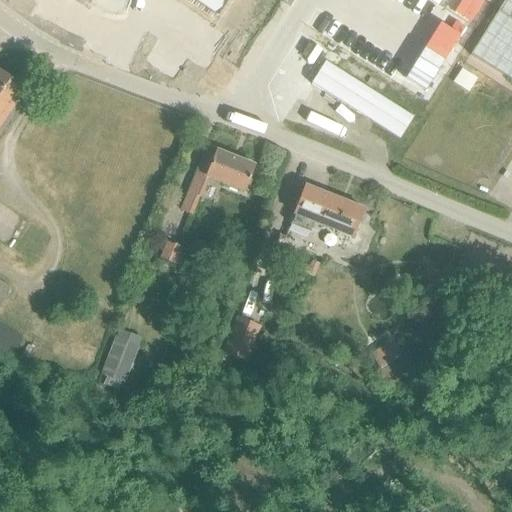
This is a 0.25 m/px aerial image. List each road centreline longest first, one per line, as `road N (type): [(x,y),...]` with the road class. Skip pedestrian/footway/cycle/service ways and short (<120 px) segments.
road 1 (unclassified): [(511,235),(26,43),(0,21)]
road 2 (unknown): [(186,106),(244,0)]
